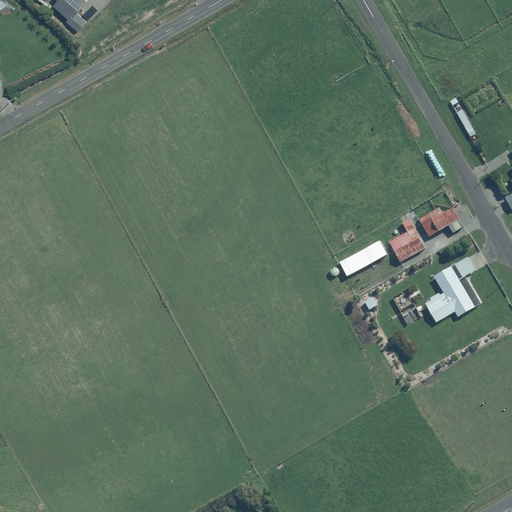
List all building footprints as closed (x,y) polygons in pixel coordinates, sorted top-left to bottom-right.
[(466,129),(472,126),(460,105),(455,108),(457,112),(456,113),(466,129)] [(417,220),(419,224),(428,238),(447,226),(452,234),(463,227),(451,207),(442,212),(438,207),(417,220)] [(388,241),(392,248),(399,262),(425,248),(407,215),(399,220),(406,232),(388,241)] [(379,240),(373,243),(337,263),(346,278),(388,255),(379,240)] [(467,256),(453,264),(461,276),(457,278),(450,266),(432,276),(442,293),(439,295),(438,293),(429,298),(430,299),(423,303),(435,322),(453,311),(457,317),(478,304),(473,296),(475,294),(469,284),(467,286),(462,278),(475,270),(467,256)] [(378,304),(374,297),(373,295),(363,301),(369,311),(378,304)]
